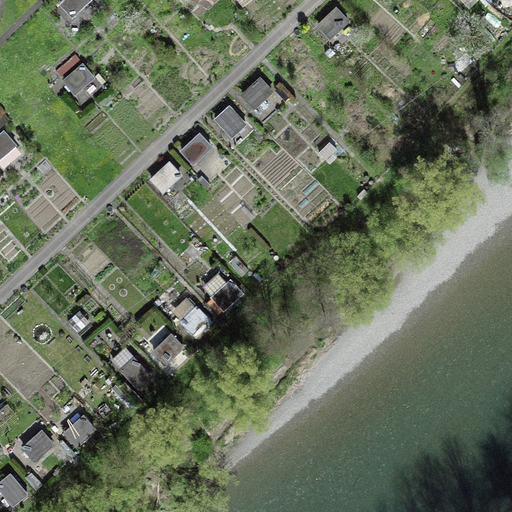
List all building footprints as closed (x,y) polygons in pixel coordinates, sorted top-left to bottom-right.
[(62,0),(59,3),(72,17),(90,0),(62,0)] [(337,5),(317,23),(331,38),(350,20),(337,5)] [(83,62),(63,79),(75,93),(95,76),(83,62)] [(260,76),(240,94),(254,109),(274,90),(260,76)] [(229,104),(214,118),(232,137),(247,123),(229,104)] [(3,129),(0,132),(0,156),(15,143),(3,129)] [(200,131),(180,149),(193,164),(213,146),(200,131)] [(169,160),(150,178),(163,192),(182,174),(169,160)] [(230,278),(211,296),(224,311),(244,292),(230,278)] [(187,314),(179,321),(195,337),(213,320),(188,294),(177,304),(187,314)] [(171,333),(152,350),(165,364),(184,346),(171,333)] [(134,356),(120,368),(138,388),(152,376),(134,356)] [(83,414),(63,432),(76,447),(96,429),(83,414)] [(41,429),(22,446),(35,461),(54,444),(41,429)] [(10,472),(0,480),(0,491),(12,506),(28,493),(10,472)]
